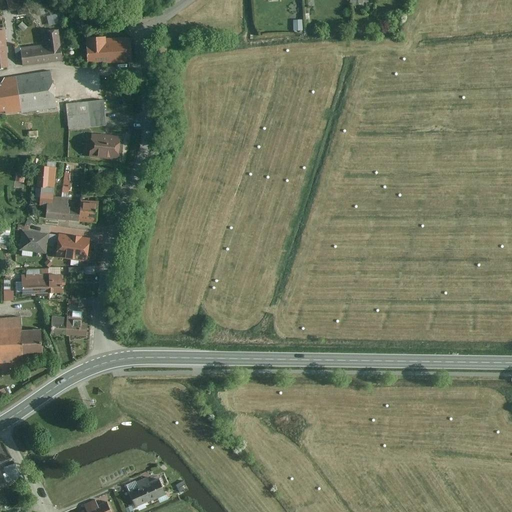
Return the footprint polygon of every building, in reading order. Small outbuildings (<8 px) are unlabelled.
[(19,0),(5,0),(7,12),(21,9),(19,0)] [(302,22),(293,22),(294,33),(302,32),(302,22)] [(19,48),(21,65),(58,62),(56,31),(43,32),(45,46),(19,48)] [(0,67),(9,67),(6,32),(0,32),(0,67)] [(130,63),(129,40),(82,42),(83,65),(130,63)] [(57,109),(52,75),(16,80),(21,114),(57,109)] [(0,116),(21,114),(16,80),(0,82),(1,87),(0,87),(0,116)] [(107,127),(104,102),(67,106),(71,131),(107,127)] [(120,162),(122,139),(92,136),(90,160),(120,162)] [(55,189),(57,166),(47,166),(47,169),(40,168),(39,188),(55,189)] [(72,168),(66,167),(62,193),(69,194),(72,168)] [(17,172),(16,181),(24,182),(26,173),(17,172)] [(38,204),(43,205),(42,221),(64,222),(65,202),(54,201),(55,189),(39,188),(38,204)] [(16,200),(24,200),(23,191),(15,192),(16,200)] [(76,223),(78,203),(65,202),(64,222),(76,223)] [(94,225),(96,204),(78,203),(76,223),(94,225)] [(0,246),(10,247),(11,226),(0,226),(0,246)] [(47,255),(49,236),(21,232),(18,252),(47,255)] [(88,253),(90,242),(59,236),(55,258),(79,262),(87,263),(88,253)] [(94,254),(88,253),(87,263),(79,262),(79,268),(93,268),(94,254)] [(19,276),(20,296),(60,295),(59,275),(46,276),(46,270),(24,270),(24,276),(19,276)] [(14,301),(14,290),(11,290),(11,278),(4,279),(4,301),(14,301)] [(85,338),(86,325),(79,325),(80,317),(54,316),(53,336),(85,338)] [(0,368),(23,368),(22,356),(42,356),(41,331),(22,331),(21,319),(0,319),(0,368)] [(18,478),(12,465),(0,470),(0,474),(4,484),(18,478)] [(166,498),(159,480),(148,484),(146,479),(140,482),(150,505),(166,498)] [(133,511),(150,505),(140,482),(135,484),(137,489),(125,493),(133,511)] [(178,484),(174,486),(178,494),(183,491),(178,484)] [(110,511),(107,503),(96,507),(94,502),(88,504),(90,511),(110,511)]
